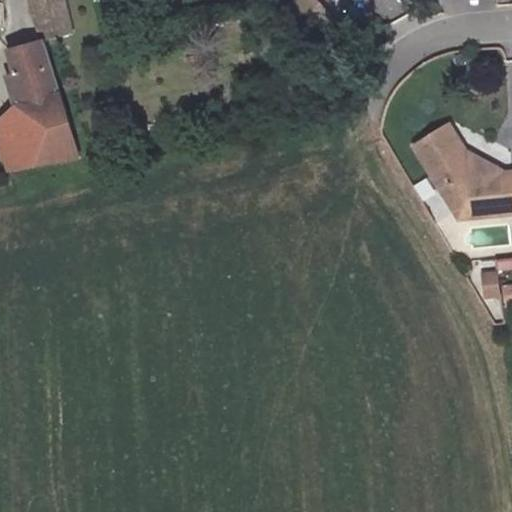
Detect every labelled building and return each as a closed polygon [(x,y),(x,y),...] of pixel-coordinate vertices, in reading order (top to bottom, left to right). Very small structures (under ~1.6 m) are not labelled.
[(28,0),(30,10),(41,38),(69,27),(60,0),(28,0)] [(317,0),(287,0),(283,5),(285,6),(298,16),(307,25),(311,29),(314,36),(332,19),(323,10),(325,7),(317,0)] [(72,155),(43,41),(42,39),(7,50),(13,75),(6,76),(16,117),(0,121),(0,164),(1,168),(72,155)] [(479,202),(479,210),(511,207),(511,167),(478,170),(470,166),(441,120),(407,141),(447,205),(479,202)] [(451,212),(479,210),(479,202),(447,205),(451,212)] [(481,272),(480,297),(511,297),(511,286),(495,287),(495,272),(481,272)]
